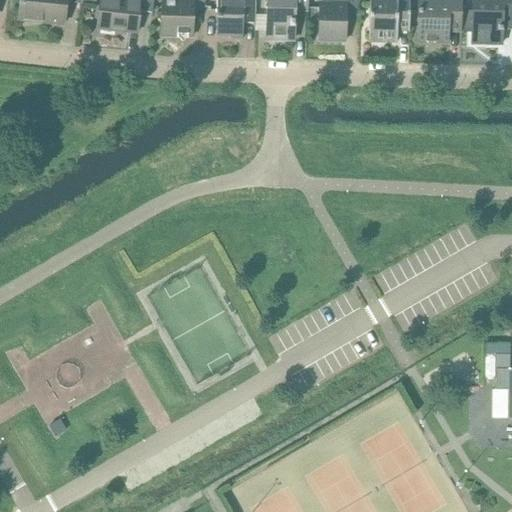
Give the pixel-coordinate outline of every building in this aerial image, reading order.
[(82,4),(82,0),(20,0),(18,20),(63,25),(66,3),(82,4)] [(152,13),(153,0),(99,0),(97,29),(100,29),(100,34),(114,36),(115,31),(137,33),(140,12),(152,13)] [(161,0),(161,34),(161,36),(177,37),(182,42),(187,37),(192,37),(193,8),(204,8),(204,0),(161,0)] [(255,23),(255,0),(217,0),(216,36),(233,36),(233,39),(242,39),(243,23),(255,23)] [(306,11),(306,0),(266,0),(264,7),(267,9),(267,33),(268,33),(279,37),(279,40),(293,40),(294,19),(289,17),(292,10),(294,11),(294,10),(306,11)] [(357,14),(357,0),(332,0),(332,4),(319,3),(318,41),(345,42),(345,13),(357,14)] [(409,31),(409,0),(369,0),(368,42),(397,43),(397,31),(409,31)] [(461,32),(461,0),(418,0),(417,43),(447,44),(448,32),(461,32)] [(511,28),(511,0),(472,0),(471,44),(501,45),(502,29),(511,28)] [(494,361),(494,369),(496,369),(495,390),(508,390),(508,419),(508,420),(511,420),(511,368),(509,369),(509,361),(509,355),(494,355),(494,361)]
